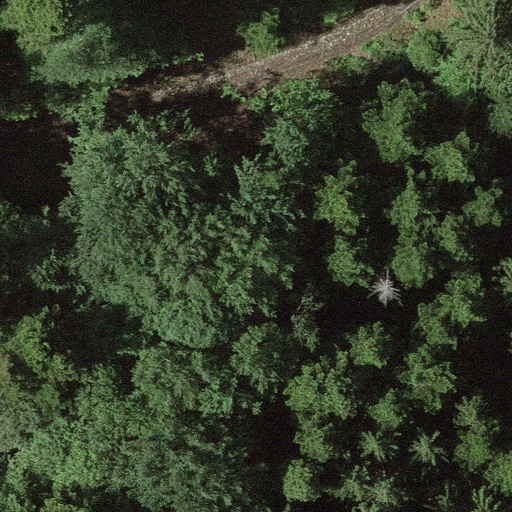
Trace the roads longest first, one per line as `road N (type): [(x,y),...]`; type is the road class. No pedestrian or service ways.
road 1 (track): [(303,0),(183,93),(0,149)]
road 2 (track): [(279,17),(511,183)]
